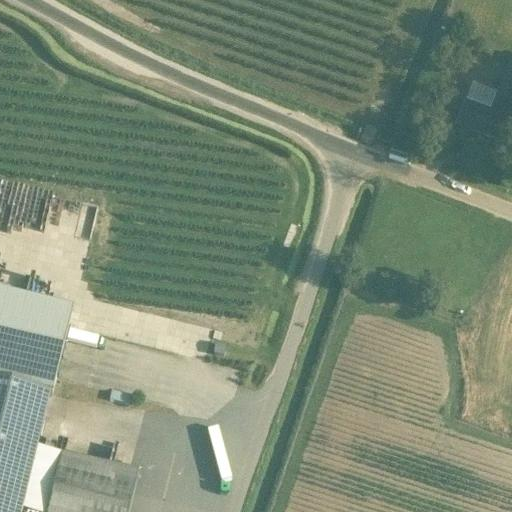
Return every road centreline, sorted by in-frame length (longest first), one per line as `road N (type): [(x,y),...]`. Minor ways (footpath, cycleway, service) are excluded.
road 1 (unclassified): [(234,511),(352,152)]
road 2 (unclassified): [(352,152),(192,85),(26,0)]
road 3 (unclassified): [(511,215),(352,152)]
